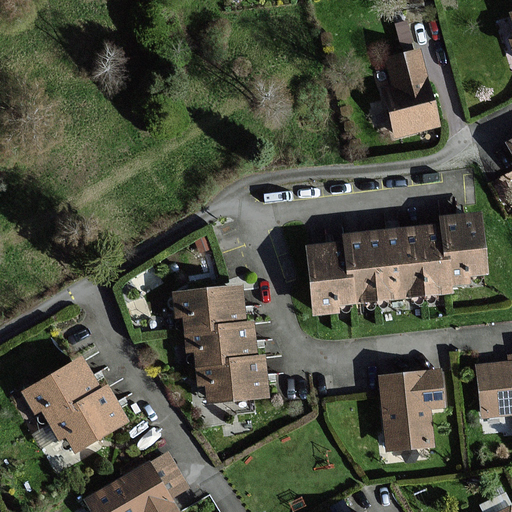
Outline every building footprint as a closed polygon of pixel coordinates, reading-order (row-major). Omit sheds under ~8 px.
[(419,51),(387,59),(400,111),(392,113),(398,135),(439,124),(419,51)] [(331,96),(306,90),(295,130),(320,137),(331,96)] [(482,214),(442,218),(443,226),(446,258),(450,258),(452,285),(470,283),(469,275),(488,274),(482,214)] [(357,302),(453,293),(452,285),(450,258),(446,258),(443,226),(345,235),(346,244),(349,276),(354,275),(357,302)] [(354,275),(349,276),(346,244),(308,247),(315,314),(338,312),(338,304),(357,302),(354,275)] [(178,316),(185,315),(187,334),(216,331),(216,325),(245,322),(241,286),(176,292),(178,316)] [(228,366),(228,359),(256,356),(252,321),(245,322),(216,325),(216,331),(187,334),(188,352),(196,351),(198,369),(228,366)] [(268,397),(264,355),(256,356),(228,359),(228,366),(198,369),(200,386),(208,385),(210,402),(268,397)] [(36,411),(42,408),(52,425),(76,411),(73,406),(99,391),(82,360),(25,392),(36,411)] [(511,412),(511,362),(478,366),(483,415),(511,412)] [(442,371),(381,376),(386,449),(433,445),(430,407),(445,406),(442,371)] [(127,421),(107,387),(99,391),(73,406),(76,411),(52,425),(59,438),(66,434),(75,450),(127,421)] [(177,511),(169,498),(170,497),(186,488),(167,453),(151,462),(87,498),(94,511),(177,511)]
